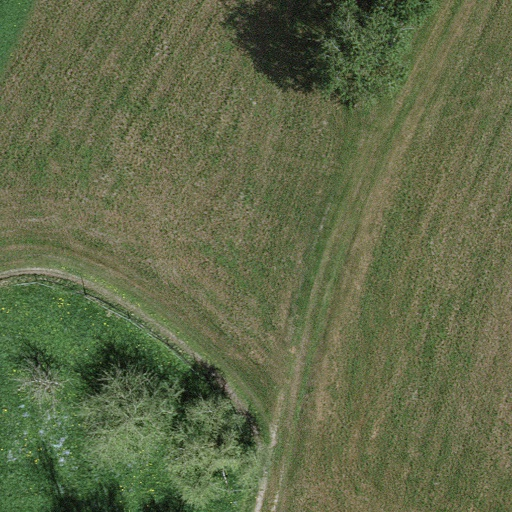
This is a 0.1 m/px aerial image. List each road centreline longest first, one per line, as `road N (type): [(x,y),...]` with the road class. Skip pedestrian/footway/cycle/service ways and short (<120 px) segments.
road 1 (track): [(265,472),(297,358),(372,157),(456,0)]
road 2 (track): [(0,265),(72,267),(173,330),(231,386),(264,439),(259,511)]
